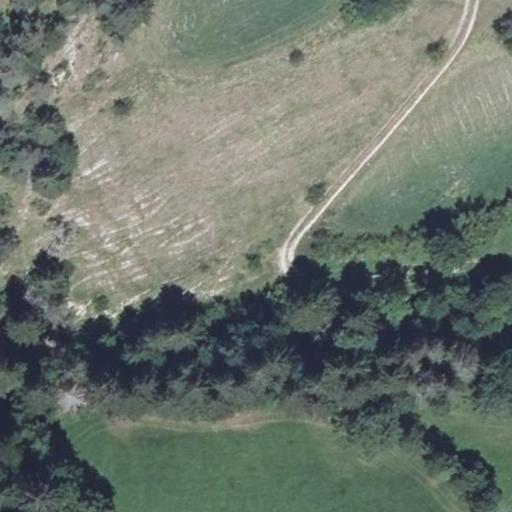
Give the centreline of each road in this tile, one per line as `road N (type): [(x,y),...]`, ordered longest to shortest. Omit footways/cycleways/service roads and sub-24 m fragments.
road 1 (track): [(511,273),(306,287),(283,262),(297,225),(450,55),(464,0)]
road 2 (track): [(393,0),(189,85),(142,77),(120,48),(123,0)]
